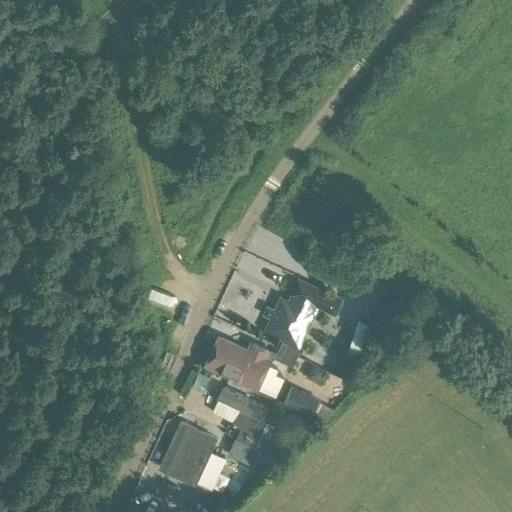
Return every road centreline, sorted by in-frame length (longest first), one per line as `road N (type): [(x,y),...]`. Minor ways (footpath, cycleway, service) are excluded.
road 1 (unclassified): [(98,511),(143,450),(244,229),(418,0)]
road 2 (track): [(118,0),(148,200),(178,273),(215,289)]
